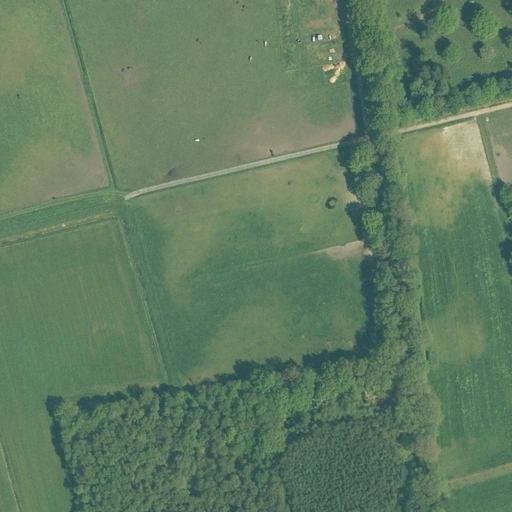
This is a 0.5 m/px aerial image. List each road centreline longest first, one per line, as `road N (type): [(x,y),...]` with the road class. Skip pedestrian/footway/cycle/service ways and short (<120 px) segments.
road 1 (track): [(346,0),(419,511)]
road 2 (track): [(511,105),(124,199)]
